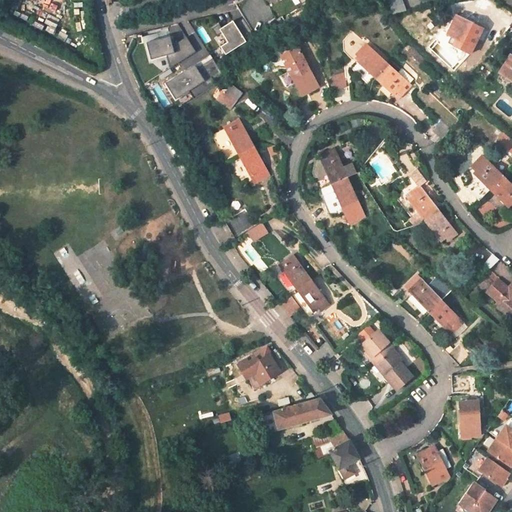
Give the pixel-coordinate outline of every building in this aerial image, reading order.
[(264,0),(277,20),(308,0),(264,0)] [(405,10),(401,0),(387,0),(392,14),(405,10)] [(384,16),(381,11),(376,15),(378,20),(384,16)] [(482,28),(456,15),(448,34),(473,46),(482,28)] [(389,25),(384,16),(378,20),(383,28),(389,25)] [(254,36),(243,20),(235,25),(233,22),(222,29),(219,25),(212,30),(217,38),(222,34),(228,44),(221,48),(226,56),(247,43),(245,41),(254,36)] [(198,52),(191,56),(195,62),(208,55),(196,33),(190,37),(198,52)] [(170,35),(146,42),(151,59),(167,54),(170,67),(197,52),(187,36),(177,42),(172,43),(170,35)] [(389,64),(366,43),(357,54),(361,58),(358,62),(376,78),(389,64)] [(410,48),(406,53),(416,61),(419,57),(410,48)] [(511,55),(510,54),(500,72),(511,80),(511,55)] [(211,55),(192,67),(194,71),(213,59),(211,55)] [(318,87),(302,56),(287,65),(302,95),(318,87)] [(192,67),(166,83),(176,99),(189,91),(194,99),(226,79),(213,59),(194,71),(192,67)] [(401,96),(411,85),(410,83),(397,72),(389,64),(376,78),(393,94),(396,91),(401,96)] [(410,83),(413,79),(401,68),(397,72),(410,83)] [(331,91),(343,86),(338,72),(330,76),(331,91)] [(243,92),(231,83),(226,90),(238,98),(243,92)] [(219,94),(234,104),(238,98),(226,90),(220,90),(219,94)] [(254,146),(238,119),(224,127),(239,154),(254,146)] [(449,128),(441,121),(433,130),(441,137),(449,128)] [(401,129),(396,125),(386,136),(400,140),(401,129)] [(224,127),(212,134),(227,161),(239,154),(224,127)] [(271,156),(277,153),(273,145),(267,148),(271,156)] [(253,181),(268,173),(263,163),(260,158),(254,146),(239,154),(253,181)] [(343,168),(335,148),(324,153),(326,157),(320,159),(327,174),(315,178),(319,189),(347,176),(343,168)] [(312,172),(315,178),(327,174),(320,159),(319,155),(324,153),(323,151),(316,153),(318,157),(313,159),(312,172)] [(477,177),(466,188),(480,201),(491,190),(510,171),(508,169),(502,175),(482,155),(472,165),(477,170),(473,173),(477,177)] [(352,163),(343,168),(347,176),(356,172),(352,163)] [(438,209),(420,186),(427,181),(417,168),(409,174),(417,185),(406,194),(408,197),(407,198),(417,211),(424,220),(438,209)] [(491,190),(508,207),(511,204),(511,184),(506,179),(511,173),(510,171),(491,190)] [(349,210),(360,205),(347,176),(319,189),(328,214),(344,213),(343,209),(348,207),(349,210)] [(254,226),(245,208),(224,221),(234,237),(254,226)] [(448,240),(457,234),(438,209),(424,220),(441,241),(446,237),(448,240)] [(424,220),(417,211),(408,218),(413,224),(424,220)] [(267,233),(262,225),(248,233),(253,241),(267,233)] [(357,253),(365,248),(356,231),(347,236),(357,253)] [(311,280),(293,255),(279,265),(297,290),(311,280)] [(494,255),(484,264),(488,268),(499,259),(494,255)] [(432,289),(435,286),(421,271),(406,285),(411,291),(415,288),(412,285),(420,277),(432,289)] [(432,289),(420,277),(412,285),(415,288),(411,291),(411,292),(429,312),(442,300),(432,289)] [(500,298),(511,307),(511,284),(508,288),(498,279),(487,292),(498,301),(500,298)] [(320,312),(330,304),(311,280),(297,290),(313,312),(318,309),(320,312)] [(429,312),(411,292),(399,304),(419,322),(429,312)] [(287,316),(300,307),(291,295),(278,303),(287,316)] [(451,335),(464,323),(442,300),(429,312),(451,335)] [(313,312),(307,316),(312,322),(322,315),(320,312),(318,309),(313,312)] [(385,323),(379,317),(376,320),(382,326),(385,323)] [(454,338),(467,326),(464,323),(451,335),(454,338)] [(378,330),(361,345),(371,356),(369,358),(374,364),(376,362),(387,374),(385,376),(396,390),(412,376),(401,364),(403,362),(392,349),(394,348),(378,330)] [(336,354),(326,341),(317,349),(327,362),(336,354)] [(470,353),(459,342),(448,354),(458,365),(470,353)] [(361,345),(359,346),(369,358),(371,356),(361,345)] [(279,371),(264,347),(245,359),(260,383),(279,371)] [(374,364),(385,376),(387,374),(376,362),(374,364)] [(220,371),(217,365),(206,369),(208,376),(220,371)] [(452,376),(452,393),(471,392),(470,374),(452,376)] [(61,388),(54,380),(46,388),(52,396),(61,388)] [(319,398),(273,411),(278,428),(330,413),(319,398)] [(480,435),(478,400),(459,401),(461,437),(480,435)] [(336,422),(324,430),(326,433),(311,437),(318,457),(330,451),(329,449),(348,439),(336,422)] [(511,429),(505,424),(487,451),(511,467),(511,464),(511,429)] [(330,451),(347,486),(367,478),(348,439),(329,449),(330,451)] [(65,448),(70,464),(78,459),(74,441),(65,448)] [(438,452),(435,445),(418,453),(433,485),(449,476),(445,468),(438,452)] [(450,466),(442,449),(438,452),(445,468),(450,466)] [(478,470),(501,486),(505,481),(507,478),(506,477),(509,473),(487,457),(478,470)] [(487,511),(488,511),(497,499),(491,494),(473,482),(458,503),(471,511),(487,511)] [(440,496),(434,491),(425,502),(432,507),(440,496)]
